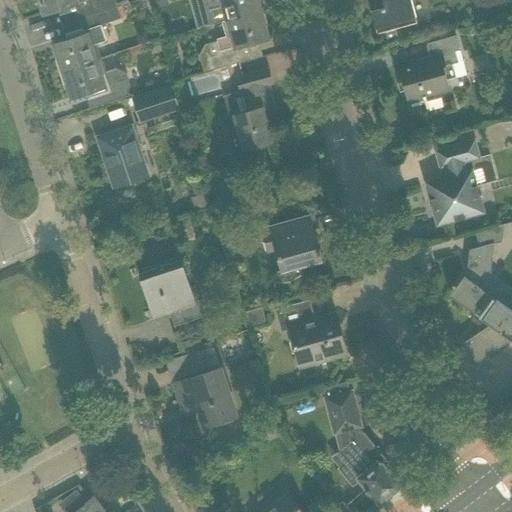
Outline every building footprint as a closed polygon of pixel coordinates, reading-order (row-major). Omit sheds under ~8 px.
[(114,0),(39,0),(44,14),(74,4),(80,20),(81,19),(109,10),(117,7),(114,0)] [(205,0),(212,25),(221,22),(261,11),(257,0),(205,0)] [(381,0),(383,8),(371,12),(377,34),(396,29),(400,28),(399,22),(415,18),(410,0),(381,0)] [(105,40),(100,24),(120,18),(117,7),(109,10),(81,19),(80,20),(84,35),(54,45),(63,70),(100,58),(95,43),(105,40)] [(225,36),(216,39),(220,51),(257,41),(268,38),(261,11),(221,22),(225,36)] [(416,62),(394,68),(398,81),(401,81),(408,104),(424,99),(424,102),(441,97),(440,93),(450,90),(447,78),(451,77),(456,76),(456,77),(467,75),(463,61),(458,62),(455,52),(460,50),(456,35),(446,38),(427,43),(432,61),(417,65),(416,62)] [(104,72),(100,58),(63,70),(72,97),(103,87),(108,102),(128,96),(127,92),(130,86),(125,73),(115,69),(104,72)] [(267,70),(248,75),(238,78),(242,91),(250,89),(252,95),(246,96),(250,112),(235,116),(244,148),(260,144),(261,148),(272,145),(266,122),(268,121),(268,123),(275,121),(274,120),(278,119),(268,84),(271,83),(267,70)] [(170,86),(132,98),(140,121),(178,109),(170,86)] [(132,126),(116,131),(97,137),(102,151),(104,150),(110,169),(108,170),(114,187),(143,177),(132,142),(137,140),(132,126)] [(474,140),(455,145),(435,151),(440,168),(445,167),(447,176),(426,182),(437,225),(483,212),(479,196),(482,195),(479,185),(476,186),(472,170),(466,171),(463,162),(479,157),(474,140)] [(309,217),(289,222),(262,230),(268,251),(276,249),(282,271),(277,272),(274,278),(276,285),(283,284),(294,281),(300,278),(297,267),(321,260),(309,217)] [(511,310),(488,294),(494,242),(469,249),(466,275),(451,296),(490,324),(463,343),(470,368),(511,340),(511,339),(511,310)] [(158,270),(139,277),(150,311),(153,318),(169,313),(174,326),(192,320),(203,316),(193,285),(188,287),(180,263),(158,270)] [(0,301),(3,300),(8,314),(43,300),(31,269),(0,280),(0,301)] [(335,313),(313,319),(308,302),(276,311),(281,332),(289,330),(299,367),(346,354),(335,313)] [(262,307),(245,311),(250,327),(265,323),(262,307)] [(184,356),(188,370),(200,367),(195,353),(184,356)] [(220,368),(193,377),(174,383),(184,411),(200,406),(206,426),(236,416),(220,368)] [(325,396),(323,397),(333,435),(335,435),(340,434),(343,447),(351,457),(339,467),(338,468),(352,486),(360,480),(367,489),(365,491),(368,494),(370,492),(379,503),(382,501),(384,503),(391,497),(389,495),(400,486),(389,474),(394,470),(395,470),(381,453),(379,454),(375,448),(376,447),(363,430),(362,431),(360,426),(361,426),(352,391),(350,391),(347,382),(328,387),(323,388),(325,396)] [(301,511),(295,504),(288,494),(264,511),(301,511)] [(114,511),(113,510),(111,511),(106,511),(95,496),(73,511),(114,511)]
